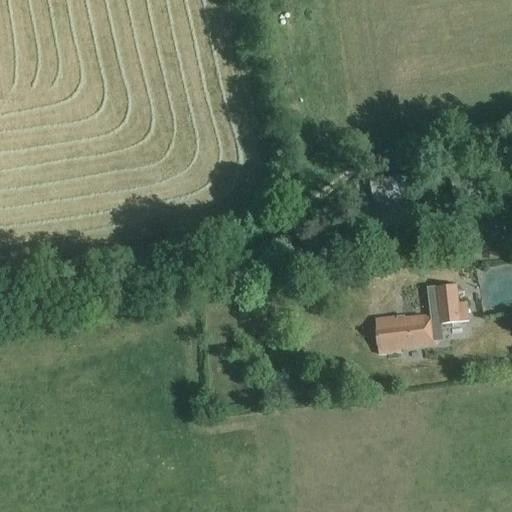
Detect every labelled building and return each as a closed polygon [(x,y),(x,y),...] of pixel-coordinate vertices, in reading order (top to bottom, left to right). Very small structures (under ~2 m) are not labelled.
[(282,103),(294,102),(293,87),(282,87),(282,103)] [(501,183),(500,165),(497,166),(493,167),(491,167),(488,169),(485,170),(482,173),(478,176),(477,171),(450,175),(455,202),(467,200),(467,204),(468,208),(469,212),(470,216),(472,220),(475,224),(478,228),(481,231),(485,233),(488,236),(492,237),(496,238),(500,239),(504,239),(503,222),(499,222),(495,220),(491,218),(488,215),(485,211),(484,207),(483,203),(483,199),(484,195),(486,191),(489,188),(493,185),(497,183),(501,183)] [(411,175),(370,182),(374,207),(415,200),(411,175)] [(464,255),(487,252),(485,242),(463,245),(464,255)] [(426,293),(431,318),(398,322),(397,320),(377,322),(377,330),(376,330),(378,348),(379,348),(380,356),(400,354),(400,351),(435,348),(433,327),(442,326),(442,327),(462,324),(462,323),(470,321),(467,305),(459,306),(456,288),(426,293)] [(456,340),(459,358),(475,356),(472,338),(456,340)]
